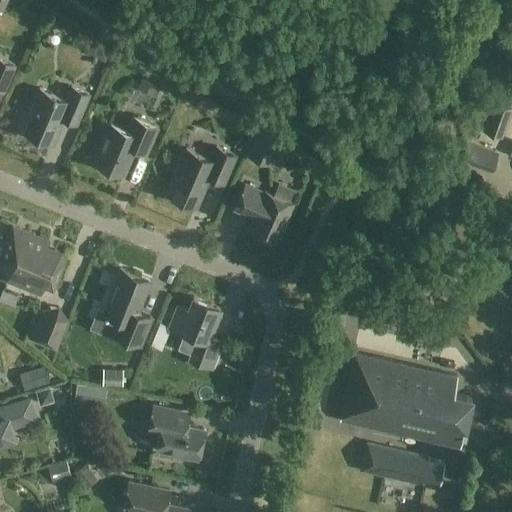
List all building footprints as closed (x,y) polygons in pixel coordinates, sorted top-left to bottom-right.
[(0,0),(0,8),(8,12),(13,0),(0,0)] [(0,90),(3,92),(15,65),(0,58),(0,90)] [(511,70),(506,69),(495,96),(511,102),(511,70)] [(89,95),(71,87),(66,100),(39,89),(27,118),(30,119),(24,133),(52,145),(63,119),(76,125),(89,95)] [(511,108),(511,107),(483,97),(472,127),(501,138),(511,108)] [(158,127),(133,116),(127,131),(111,124),(93,164),(122,176),(134,149),(146,154),(158,127)] [(281,142),(257,132),(247,156),(271,166),(281,142)] [(235,156),(217,148),(211,160),(186,149),(167,194),(196,207),(209,177),(223,183),(235,156)] [(265,194),(245,185),(235,209),(254,218),(249,230),(277,242),(293,204),(265,192),(265,194)] [(49,240),(12,226),(5,244),(0,246),(0,266),(6,281),(40,294),(42,287),(53,291),(65,262),(61,253),(46,247),(49,240)] [(151,281),(120,269),(102,313),(117,319),(111,335),(140,346),(152,318),(138,313),(151,281)] [(365,305),(361,322),(363,322),(402,331),(410,299),(369,290),(365,305)] [(220,309),(193,298),(188,310),(178,306),(170,328),(198,339),(190,360),(211,369),(221,343),(209,338),(220,309)] [(68,321),(41,311),(29,340),(56,350),(68,321)] [(245,353),(229,346),(220,366),(236,372),(245,353)] [(458,376),(354,353),(340,420),(460,447),(464,433),(472,397),(454,393),(458,376)] [(52,375),(32,382),(35,390),(55,383),(52,375)] [(35,420),(29,401),(0,409),(0,441),(14,437),(11,427),(35,420)] [(181,411),(153,405),(148,432),(159,434),(155,450),(198,459),(204,430),(179,424),(181,411)] [(430,457),(368,443),(361,471),(387,477),(399,479),(424,485),(424,482),(440,485),(445,465),(429,461),(430,457)] [(42,473),(42,494),(74,494),(74,473),(42,473)] [(160,489),(129,482),(123,510),(130,511),(187,511),(188,509),(157,503),(160,489)]
